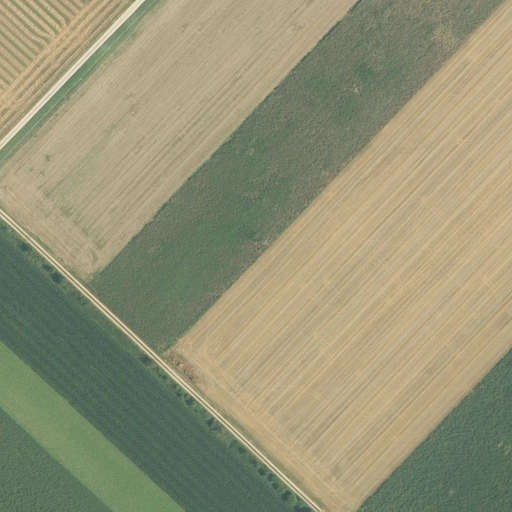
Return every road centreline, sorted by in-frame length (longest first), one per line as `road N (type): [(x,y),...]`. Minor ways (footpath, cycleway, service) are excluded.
road 1 (track): [(0,212),(318,511)]
road 2 (track): [(0,145),(139,0)]
